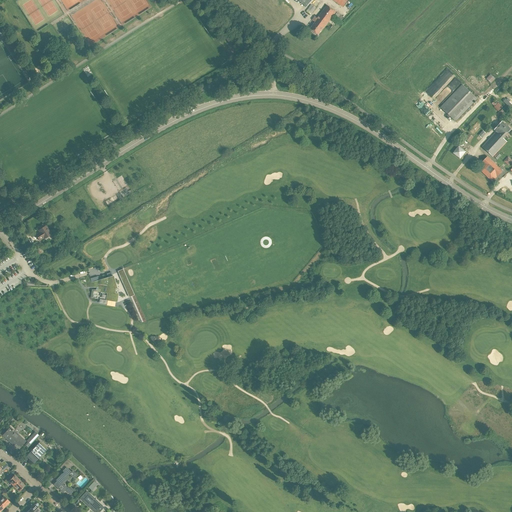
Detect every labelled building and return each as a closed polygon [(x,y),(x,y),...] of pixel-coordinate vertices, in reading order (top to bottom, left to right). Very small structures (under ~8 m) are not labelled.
[(310,14),(315,8),(311,5),(306,11),(310,14)] [(324,28),(336,12),(328,6),(318,19),(316,17),(313,20),(315,22),(310,29),(318,35),(323,28),(324,28)] [(236,43),(231,36),(226,39),(231,46),(236,43)] [(490,74),(486,79),(491,83),(495,79),(490,74)] [(477,99),(473,95),(462,85),(441,107),(456,122),(477,99)] [(494,107),(498,111),(502,107),(498,103),(494,107)] [(482,147),(493,157),(506,142),(502,138),(510,129),(502,122),(494,131),(495,132),(482,147)] [(469,143),(473,137),(468,134),(464,140),(469,143)] [(453,154),(460,159),(466,152),(458,147),(453,154)] [(508,166),(511,161),(511,160),(508,156),(503,161),(508,166)] [(487,157),(478,168),(492,182),(496,177),(497,177),(503,171),(487,157)] [(49,236),(51,234),(46,226),(39,230),(40,232),(40,234),(39,233),(36,235),(39,240),(44,238),(44,239),(45,238),(46,239),(49,237),(49,236)] [(125,270),(119,272),(131,298),(135,296),(125,270)] [(92,290),(91,298),(100,299),(100,301),(108,303),(109,299),(112,299),(112,301),(116,302),(117,294),(118,289),(113,288),(114,280),(113,276),(108,278),(100,280),(92,283),(93,288),(96,288),(96,290),(92,290)] [(26,441),(11,427),(3,435),(14,445),(16,442),(20,446),(26,441)] [(32,438),(28,442),(31,444),(39,435),(35,432),(31,437),(32,438)] [(46,454),(49,450),(40,441),(26,456),(34,464),(44,452),(46,454)] [(69,468),(69,467),(70,468),(73,464),(68,460),(61,467),(63,470),(64,471),(56,480),(57,481),(55,484),(59,488),(57,490),(63,495),(67,491),(70,494),(75,490),(70,485),(69,485),(65,482),(69,477),(69,476),(70,474),(74,478),(78,475),(73,470),(72,472),(69,468)] [(8,481),(13,486),(19,480),(15,475),(12,478),(10,476),(5,481),(7,483),(8,481)] [(19,480),(13,486),(19,492),(25,485),(19,480)] [(8,491),(6,494),(10,499),(11,499),(14,497),(8,491)] [(86,496),(82,500),(94,511),(97,511),(103,506),(87,491),(84,494),(86,496)] [(6,494),(4,492),(2,494),(4,496),(0,499),(0,501),(5,507),(10,502),(9,501),(11,499),(10,499),(6,494)]
